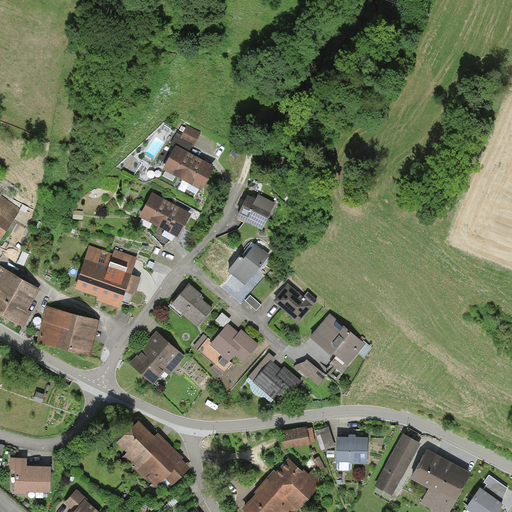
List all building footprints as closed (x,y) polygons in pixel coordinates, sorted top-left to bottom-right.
[(187,125),(182,136),(181,138),(193,144),(194,145),(201,133),(187,125)] [(182,136),(177,133),(169,147),(174,150),(176,146),(189,153),(193,144),(181,138),(182,136)] [(183,181),(196,157),(190,153),(189,153),(176,146),(174,150),(163,170),(183,181)] [(202,160),(196,157),(183,181),(202,191),(215,167),(202,160)] [(159,228),(172,204),(166,201),(152,193),(139,218),(159,228)] [(0,240),(14,220),(21,209),(0,195),(0,240)] [(254,199),(248,196),(237,219),(262,231),(275,203),(258,195),(256,200),(254,199)] [(178,207),(172,204),(159,228),(179,239),(192,214),(178,207)] [(22,207),(21,209),(14,220),(26,227),(32,212),(22,207)] [(74,211),(73,219),(82,220),(83,211),(74,211)] [(246,286),(270,255),(256,244),(244,259),(240,257),(228,272),(239,281),(246,286)] [(136,262),(90,247),(75,290),(98,298),(96,302),(100,304),(119,310),(125,292),(131,276),(136,262)] [(40,290),(0,267),(0,313),(23,327),(32,313),(28,311),(40,290)] [(140,279),(131,276),(125,292),(135,296),(140,279)] [(202,295),(190,284),(182,293),(172,305),(198,328),(214,310),(200,298),(202,295)] [(303,297),(288,284),(273,302),(298,323),(317,301),(308,292),(303,297)] [(251,296),(246,301),(256,311),(261,305),(251,296)] [(46,306),(37,343),(91,356),(100,321),(46,306)] [(231,321),(223,313),(206,332),(214,340),(228,324),(231,321)] [(367,345),(330,314),(309,338),(334,359),(330,364),(342,374),(367,345)] [(238,332),(228,324),(214,340),(213,341),(209,345),(230,363),(230,362),(235,356),(243,363),(259,345),(242,330),(239,333),(238,332)] [(185,357),(156,332),(142,347),(143,348),(141,350),(129,364),(154,385),(165,372),(169,375),(185,357)] [(233,364),(230,362),(230,363),(209,345),(213,341),(204,335),(193,347),(225,373),(233,364)] [(271,361),(273,362),(276,359),(270,353),(248,378),(253,382),(271,361)] [(327,376),(307,360),(305,362),(295,366),(319,386),(327,376)] [(273,362),(271,361),(253,382),(274,400),(279,394),(286,400),(302,382),(284,366),(282,369),(273,362)] [(37,392),(34,400),(42,402),(44,395),(37,392)] [(147,430),(139,422),(117,443),(127,453),(123,458),(146,480),(147,479),(157,488),(166,479),(173,486),(190,468),(182,460),(183,458),(158,434),(155,437),(147,430)] [(306,427),(280,432),(283,450),(310,444),(310,443),(307,429),(306,427)] [(329,427),(315,431),(322,452),(336,447),(329,427)] [(313,428),(307,429),(310,443),(316,442),(313,428)] [(404,434),(375,487),(392,497),(421,444),(404,434)] [(352,438),(337,438),(337,462),(351,463),(351,464),(368,465),(368,438),(352,438)] [(450,511),(471,474),(427,450),(411,479),(429,489),(421,504),(435,511),(450,511)] [(27,455),(11,455),(10,469),(15,470),(15,495),(26,495),(26,492),(51,493),(52,468),(36,467),(27,467),(27,455)] [(320,457),(313,460),(320,474),(326,470),(320,457)] [(308,475),(289,458),(277,471),(276,473),(274,471),(266,480),(299,509),(324,481),(312,471),(308,475)] [(508,488),(489,475),(484,482),(487,485),(483,491),(499,502),(502,504),(508,488)] [(243,511),(296,511),(299,509),(266,480),(254,493),(256,494),(254,495),(242,510),(243,511)] [(465,510),(468,511),(499,511),(504,505),(502,504),(499,502),(483,491),(480,489),(465,510)] [(74,511),(85,500),(87,502),(88,500),(77,490),(65,504),(73,511),(74,511)] [(98,511),(87,502),(85,500),(74,511),(98,511)]
